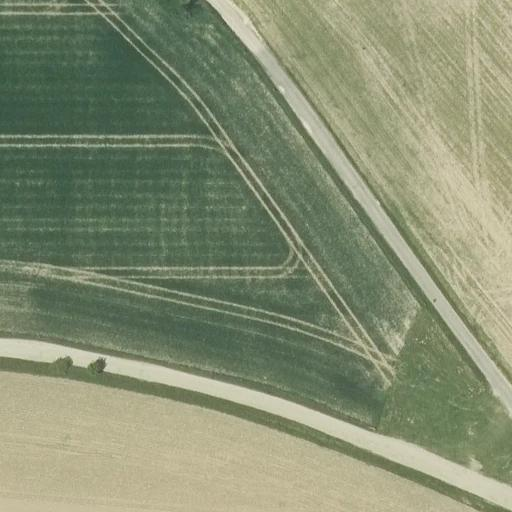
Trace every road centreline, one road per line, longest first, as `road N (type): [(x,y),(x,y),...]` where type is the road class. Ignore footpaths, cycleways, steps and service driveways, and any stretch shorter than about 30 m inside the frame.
road 1 (track): [(511,500),(271,404),(0,348)]
road 2 (unclassified): [(511,402),(302,107),(214,0)]
